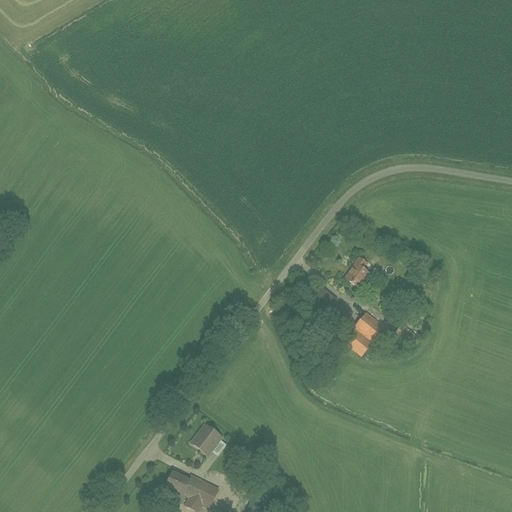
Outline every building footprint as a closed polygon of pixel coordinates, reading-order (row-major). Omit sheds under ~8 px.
[(358,290),(359,288),(369,275),(362,270),(366,265),(358,259),(354,266),(355,266),(345,280),(358,290)] [(338,303),(321,288),(318,286),(311,295),(312,295),(304,305),(322,320),(330,311),(331,311),(338,303)] [(342,343),(361,358),(385,330),(366,314),(342,343)] [(421,341),(402,325),(393,337),(412,352),(421,341)] [(206,457),(219,438),(202,426),(189,444),(206,457)] [(165,487),(188,499),(184,506),(196,511),(198,511),(202,505),(209,508),(217,491),(190,478),(188,482),(172,474),(165,487)] [(262,511),(267,498),(254,495),(248,511),(262,511)]
